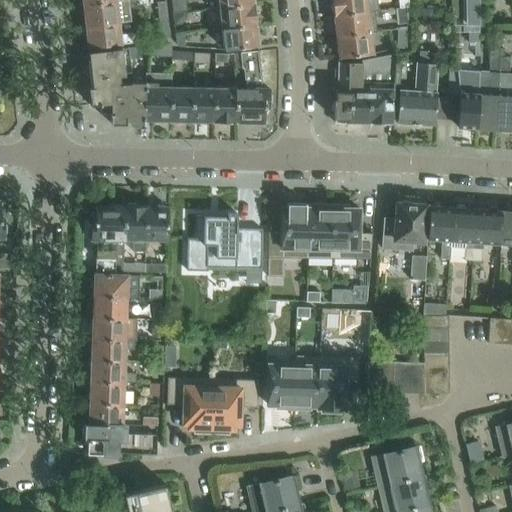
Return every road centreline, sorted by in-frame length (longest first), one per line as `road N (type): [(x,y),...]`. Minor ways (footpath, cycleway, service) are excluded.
road 1 (residential): [(39,471),(47,153)]
road 2 (residential): [(47,153),(297,159)]
road 3 (residential): [(297,159),(511,170)]
road 4 (residential): [(297,159),(302,65),(293,0)]
road 5 (residential): [(47,153),(34,0)]
road 6 (residential): [(39,471),(191,460)]
road 7 (residential): [(191,460),(321,440)]
road 8 (residential): [(321,440),(447,410)]
